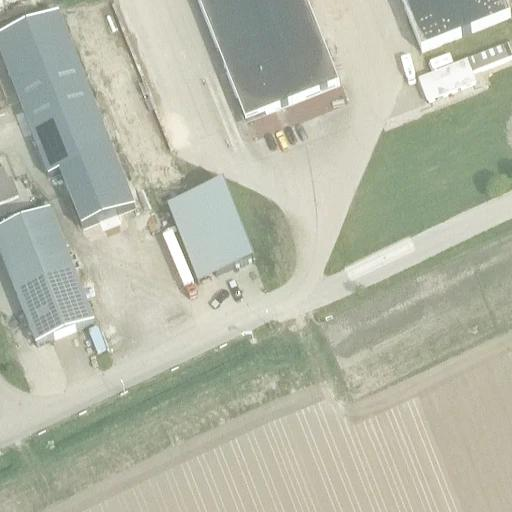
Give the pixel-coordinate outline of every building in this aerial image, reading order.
[(0,0),(0,8),(21,0),(0,0)] [(196,0),(245,123),(339,86),(304,0),(196,0)] [(400,0),(422,54),(511,19),(503,0),(400,0)] [(58,16),(0,38),(0,55),(31,135),(46,173),(57,169),(82,231),(135,210),(113,154),(135,145),(81,7),(58,16)] [(511,43),(418,81),(427,104),(476,85),(472,75),(511,59),(511,43)] [(12,183),(7,185),(0,166),(0,205),(18,198),(12,183)] [(224,188),(186,202),(216,278),(254,263),(224,188)] [(0,232),(0,254),(37,349),(94,326),(50,213),(0,232)]
